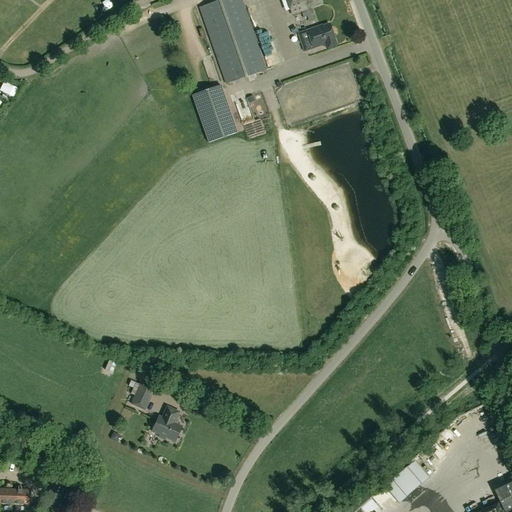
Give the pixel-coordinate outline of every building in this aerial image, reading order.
[(266,71),(241,0),(221,0),(198,8),(225,85),(266,71)] [(322,5),(320,0),(286,0),(292,14),(322,5)] [(268,6),(253,11),(269,61),(286,56),(276,28),(270,30),(268,23),(273,21),(268,6)] [(64,34),(74,31),(70,21),(61,24),(64,34)] [(329,24),(306,31),(309,39),(301,41),(304,51),(312,49),(324,45),(326,50),(336,46),(334,40),(329,24)] [(30,47),(20,48),(22,56),(31,55),(30,47)] [(11,78),(6,90),(16,93),(20,82),(11,78)] [(236,134),(219,87),(191,96),(207,144),(236,134)] [(108,363),(118,367),(122,357),(113,354),(108,363)] [(145,411),(154,391),(140,384),(131,404),(145,411)] [(181,427),(174,424),(179,412),(167,407),(162,418),(158,417),(152,432),(159,435),(158,437),(164,440),(165,438),(174,442),(181,427)] [(419,486),(427,479),(414,463),(406,470),(419,486)] [(394,480),(386,487),(399,503),(407,496),(394,480)] [(0,504),(28,506),(29,491),(0,489),(0,504)]
